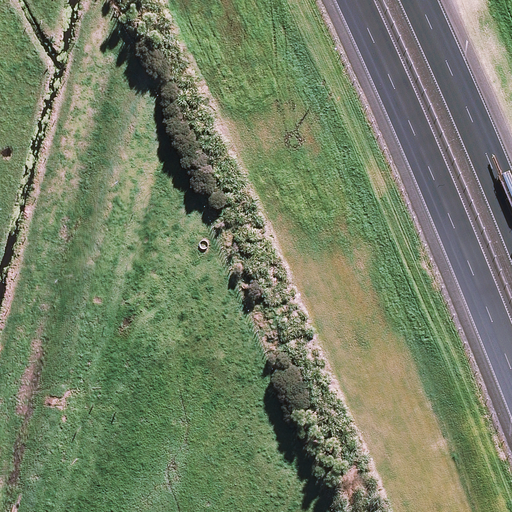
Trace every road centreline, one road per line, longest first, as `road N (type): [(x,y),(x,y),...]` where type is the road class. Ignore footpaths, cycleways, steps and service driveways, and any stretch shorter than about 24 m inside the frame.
road 1 (motorway): [(490,511),(391,347),(141,0)]
road 2 (motorway): [(511,367),(354,0)]
road 3 (motorway): [(416,0),(511,224)]
